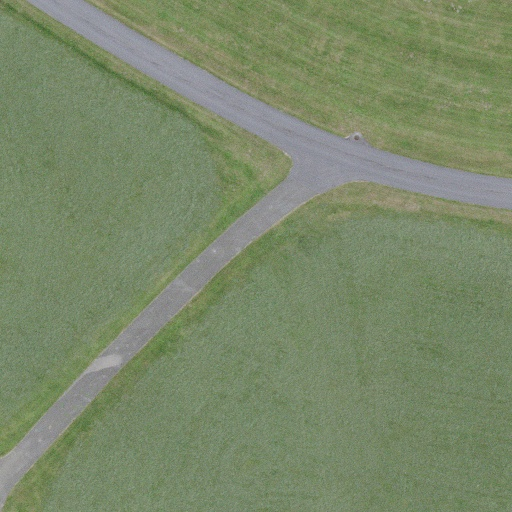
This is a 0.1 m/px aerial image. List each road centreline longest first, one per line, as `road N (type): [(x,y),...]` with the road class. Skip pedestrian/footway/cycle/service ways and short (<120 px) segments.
road 1 (track): [(511,203),(331,159),(48,0)]
road 2 (track): [(0,488),(205,275),(331,159)]
